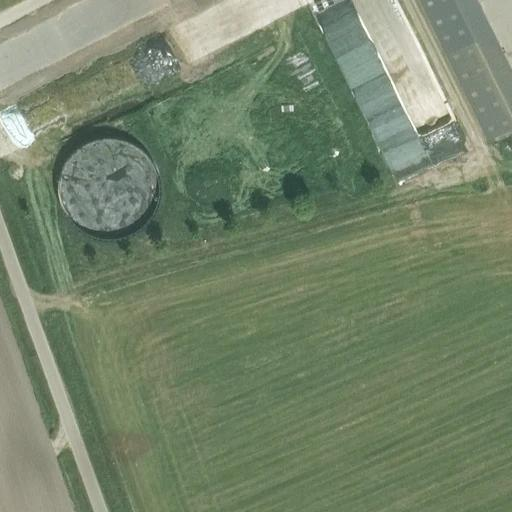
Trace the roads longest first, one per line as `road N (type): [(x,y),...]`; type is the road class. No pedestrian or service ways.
road 1 (track): [(511,167),(31,308)]
road 2 (unclassified): [(104,511),(0,221)]
